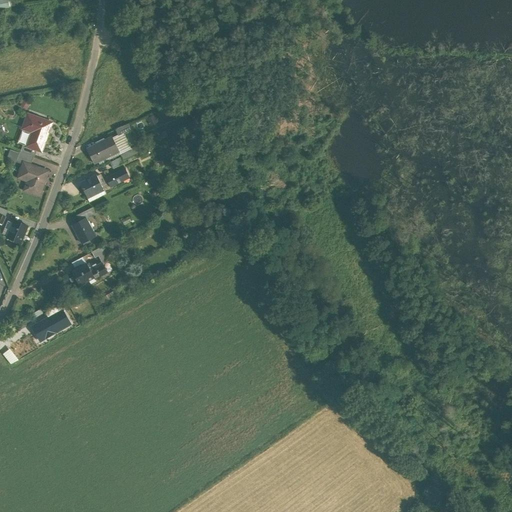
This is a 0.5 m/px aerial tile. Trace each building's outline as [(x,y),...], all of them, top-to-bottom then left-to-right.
[(52,123),(28,114),(23,129),(32,133),(27,147),(37,150),(42,152),(52,123)] [(128,124),(115,130),(118,136),(131,131),(128,124)] [(113,138),(98,145),(87,150),(94,164),(119,152),(113,138)] [(27,147),(23,145),(20,151),(35,156),(37,150),(27,147)] [(137,146),(120,154),(123,160),(139,153),(137,146)] [(34,157),(20,152),(17,160),(24,163),(31,165),(34,157)] [(120,157),(110,162),(113,169),(124,164),(120,157)] [(31,165),(24,163),(18,178),(30,182),(27,192),(40,196),(48,172),(31,165)] [(126,170),(106,179),(110,187),(130,178),(126,170)] [(97,176),(80,184),(87,199),(104,190),(101,183),(104,182),(101,175),(97,177),(97,176)] [(92,208),(76,216),(79,222),(86,219),(95,215),(92,208)] [(86,219),(79,222),(72,226),(82,244),(96,237),(86,219)] [(28,227),(15,221),(7,239),(20,244),(28,227)] [(101,248),(92,253),(95,258),(98,256),(104,253),(101,248)] [(87,264),(72,272),(80,286),(94,278),(95,278),(91,271),(87,264)] [(103,264),(91,271),(95,278),(94,278),(95,280),(108,273),(103,264)] [(62,311),(33,327),(41,341),(70,324),(62,311)] [(11,364),(19,358),(12,349),(4,354),(11,364)]
